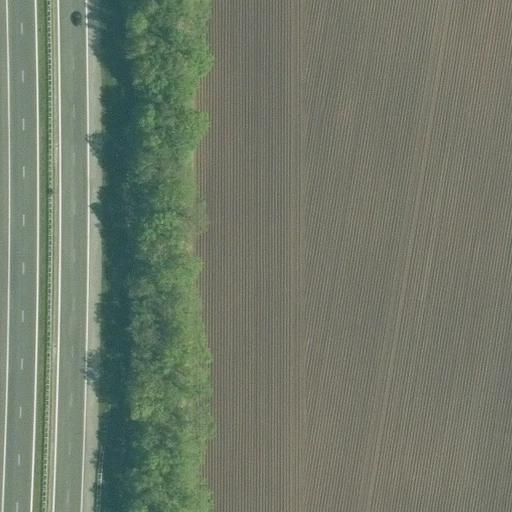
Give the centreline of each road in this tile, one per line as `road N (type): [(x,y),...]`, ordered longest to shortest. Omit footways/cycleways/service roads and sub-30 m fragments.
road 1 (motorway): [(69,511),(73,0)]
road 2 (motorway): [(18,0),(16,511)]
